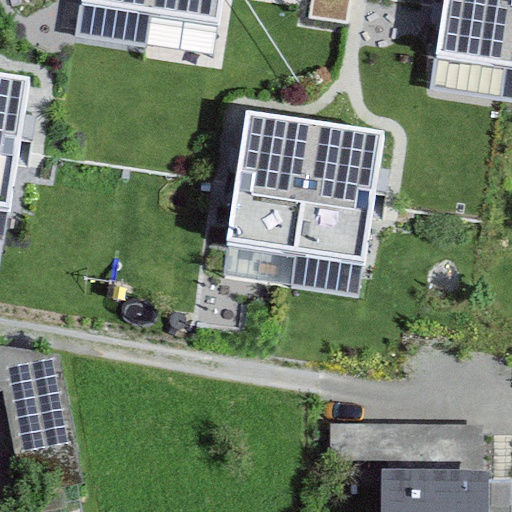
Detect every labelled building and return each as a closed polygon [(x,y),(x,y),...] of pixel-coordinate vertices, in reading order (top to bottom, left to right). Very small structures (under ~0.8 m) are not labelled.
[(149,21),(152,0),(83,0),(81,11),(149,21)] [(222,0),(152,0),(149,21),(217,32),(222,0)] [(502,73),(511,6),(511,0),(446,0),(437,63),(502,73)] [(511,6),(502,73),(511,74),(511,6)] [(26,88),(0,83),(0,215),(7,217),(26,88)] [(292,259),(312,131),(248,122),(228,249),(292,259)] [(383,142),(312,131),(292,259),(364,270),(383,142)] [(491,511),(492,489),(384,486),(382,511),(491,511)]
